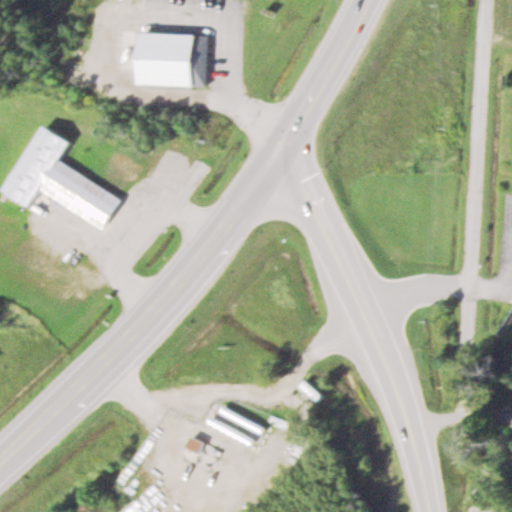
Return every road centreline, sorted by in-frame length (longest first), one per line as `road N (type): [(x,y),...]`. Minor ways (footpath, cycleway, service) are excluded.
road 1 (secondary): [(0,462),(95,381),(282,151),(367,0)]
road 2 (secondary): [(432,511),(399,378),(282,151)]
